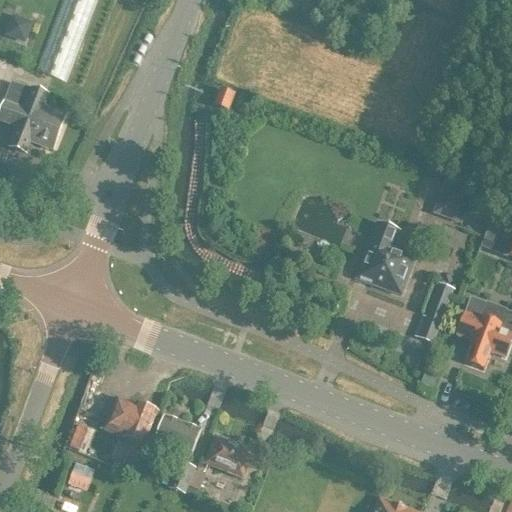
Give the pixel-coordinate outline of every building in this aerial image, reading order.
[(96,0),(64,0),(36,72),(64,83),(96,0)] [(343,4),(337,19),(352,26),(358,11),(343,4)] [(361,12),(355,27),(377,36),(383,22),(361,12)] [(64,117),(44,109),(48,100),(12,86),(0,116),(0,123),(16,130),(8,149),(24,156),(29,143),(50,152),(64,117)] [(235,99),(224,94),(217,110),(229,115),(235,99)] [(473,191),(459,186),(450,210),(464,216),(473,191)] [(377,223),(370,241),(356,279),(402,296),(416,259),(390,249),(397,231),(377,223)] [(511,257),(511,230),(503,254),(511,257)] [(454,299),(433,291),(423,316),(444,324),(454,299)] [(466,313),(457,336),(473,342),(465,363),(484,370),(490,352),(506,358),(511,341),(511,315),(505,312),(505,311),(487,304),(487,306),(472,300),(466,313)] [(118,397),(105,430),(123,437),(117,451),(128,455),(123,470),(134,475),(158,414),(118,397)] [(191,459),(202,430),(166,415),(154,444),(191,459)] [(243,478),(254,451),(216,437),(206,464),(243,478)] [(171,490),(185,496),(188,488),(195,470),(196,469),(181,463),(171,490)] [(126,483),(93,468),(92,472),(90,471),(82,494),(119,510),(127,487),(125,486),(126,483)] [(195,470),(188,488),(200,492),(206,474),(195,470)] [(412,511),(379,499),(374,511),(412,511)]
